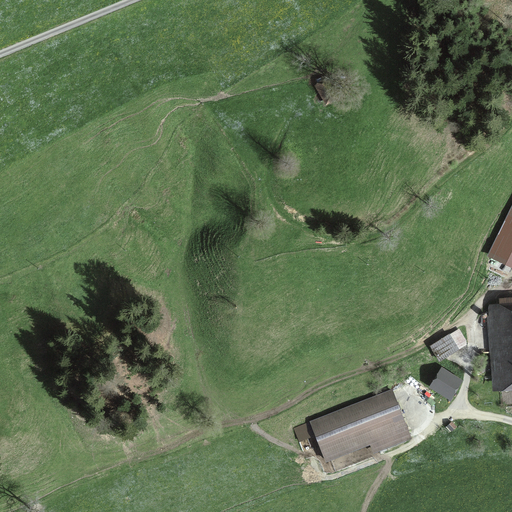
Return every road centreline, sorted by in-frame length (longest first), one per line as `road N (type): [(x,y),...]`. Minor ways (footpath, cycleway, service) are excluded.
road 1 (track): [(373,0),(305,86),(273,156),(269,187),(277,205),(308,230),(340,239),(380,232),(511,112)]
road 2 (track): [(0,53),(125,0)]
road 3 (track): [(511,421),(449,415),(389,455)]
